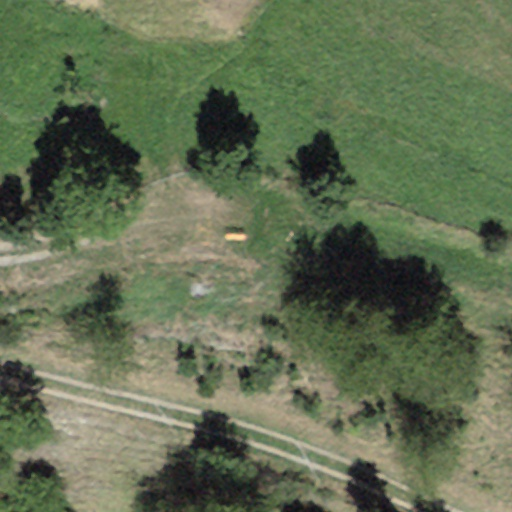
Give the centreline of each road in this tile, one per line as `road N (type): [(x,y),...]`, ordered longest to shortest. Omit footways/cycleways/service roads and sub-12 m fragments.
road 1 (track): [(0,248),(33,257),(200,208),(412,269),(484,275),(511,287)]
road 2 (track): [(438,511),(234,429),(0,357)]
